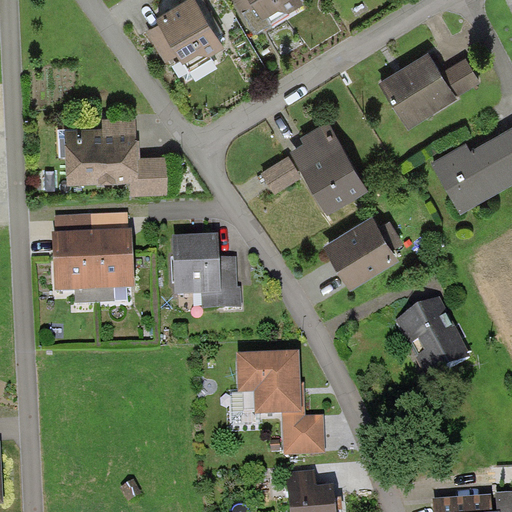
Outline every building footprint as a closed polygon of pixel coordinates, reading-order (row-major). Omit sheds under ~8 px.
[(199,0),(175,0),(156,11),(160,19),(178,51),(179,50),(183,56),(198,47),(211,50),(225,41),(199,0)] [(256,1),(254,0),(236,0),(242,9),(256,1)] [(254,0),(256,1),(242,9),(255,31),(272,21),(270,18),(300,0),(254,0)] [(178,51),(160,19),(147,28),(166,58),(178,51)] [(396,67),(379,77),(409,124),(458,93),(443,69),(429,47),(396,67)] [(466,55),(443,69),(458,93),(481,79),(466,55)] [(103,124),(65,126),(67,180),(107,179),(107,175),(112,174),(113,177),(132,176),(139,176),(138,154),(141,154),(140,142),(140,136),(137,136),(137,113),(103,114),(103,124)] [(369,184),(329,118),(301,134),(303,139),(291,146),(328,208),(369,184)] [(511,181),(511,122),(471,146),(467,139),(432,159),(461,210),(511,181)] [(290,152),(261,169),(275,192),(303,174),(290,152)] [(167,153),(141,154),(138,154),(139,176),(132,176),(132,192),(168,190),(167,153)] [(373,211),(325,240),(337,260),(352,285),(400,256),(394,245),(403,240),(389,217),(380,222),(373,211)] [(92,214),(92,232),(128,230),(127,213),(92,214)] [(55,233),(92,232),(92,214),(55,216),(55,233)] [(128,230),(92,232),(95,291),(134,289),(132,230),(128,230)] [(55,233),(52,233),(54,292),(95,291),(92,232),(55,233)] [(219,235),(173,237),(175,296),(202,294),(221,293),(219,257),(219,235)] [(236,256),(219,257),(221,293),(202,294),(203,308),(241,306),(240,287),(238,287),(236,256)] [(420,308),(396,321),(427,379),(471,355),(440,298),(420,308)] [(299,352),(236,354),(238,393),(255,393),(255,415),(283,414),(305,414),(305,390),(305,383),(300,383),(299,352)] [(305,414),(283,414),(285,455),(326,453),(325,415),(306,416),(305,414)] [(288,490),(317,487),(315,470),(286,473),(288,490)] [(336,511),(333,486),(317,487),(288,490),(289,511),(336,511)] [(511,511),(511,492),(496,493),(496,496),(497,511),(511,511)] [(497,511),(496,496),(434,500),(434,511),(497,511)]
